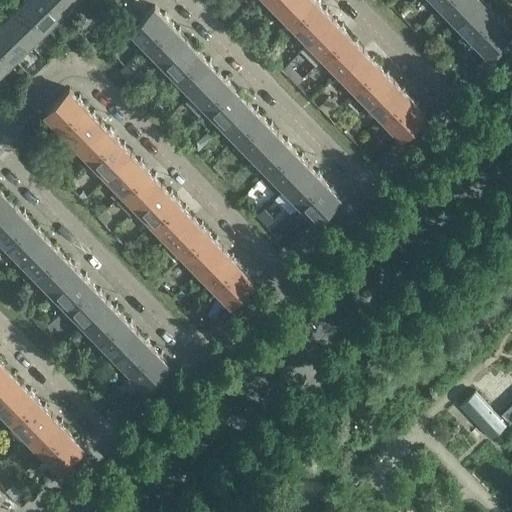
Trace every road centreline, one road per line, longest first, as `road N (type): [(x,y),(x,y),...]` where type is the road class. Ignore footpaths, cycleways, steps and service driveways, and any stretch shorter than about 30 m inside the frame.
road 1 (tertiary): [(126,511),(511,134)]
road 2 (residential): [(291,285),(69,62),(0,126)]
road 3 (residential): [(0,152),(210,362)]
road 4 (residential): [(185,0),(381,197)]
road 5 (residential): [(125,448),(0,320)]
road 6 (residential): [(465,113),(351,0)]
road 7 (residential): [(291,285),(381,197)]
road 8 (residential): [(125,448),(210,362)]
